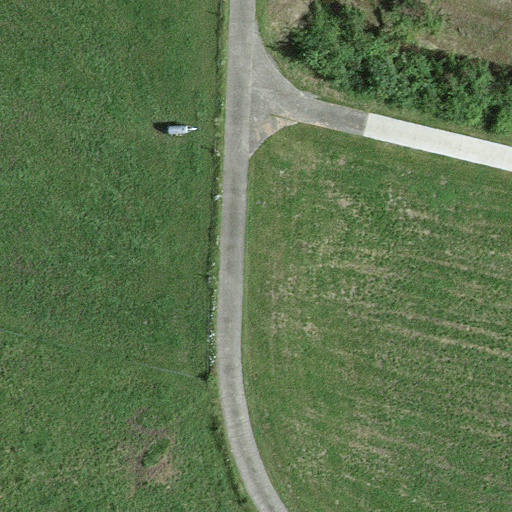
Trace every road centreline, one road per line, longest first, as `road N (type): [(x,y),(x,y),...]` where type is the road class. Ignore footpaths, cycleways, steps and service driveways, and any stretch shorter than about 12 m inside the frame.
road 1 (track): [(250,0),(238,264),(250,444),(287,511)]
road 2 (track): [(511,158),(246,94)]
